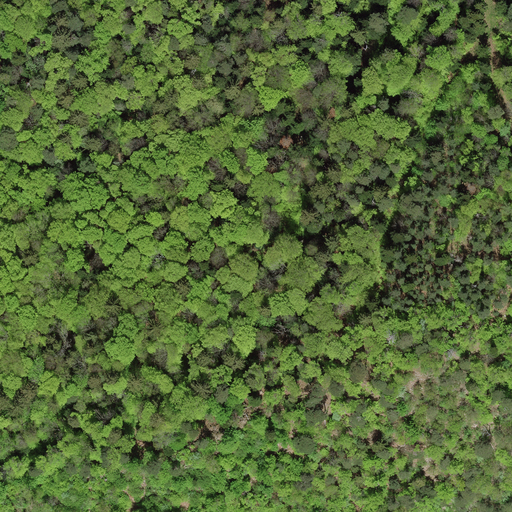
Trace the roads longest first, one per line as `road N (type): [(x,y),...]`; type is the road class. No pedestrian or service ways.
road 1 (track): [(487,0),(487,31),(433,120),(343,328)]
road 2 (track): [(288,254),(308,155),(286,0)]
